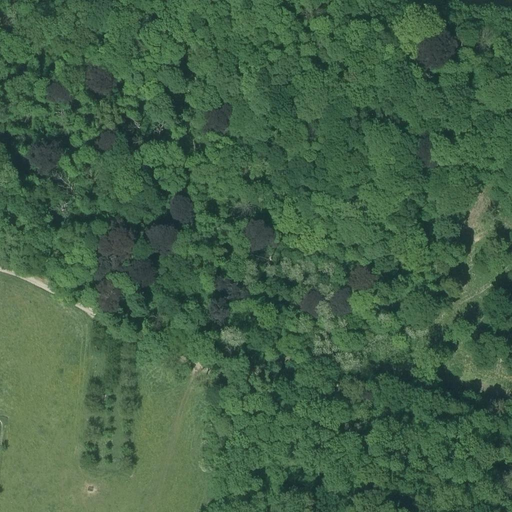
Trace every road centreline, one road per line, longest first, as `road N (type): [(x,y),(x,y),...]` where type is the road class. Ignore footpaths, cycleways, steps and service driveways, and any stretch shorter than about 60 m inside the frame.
road 1 (track): [(350,0),(347,137),(355,152),(387,152),(464,85),(511,64)]
road 2 (track): [(252,382),(0,269)]
road 3 (track): [(252,382),(511,444)]
